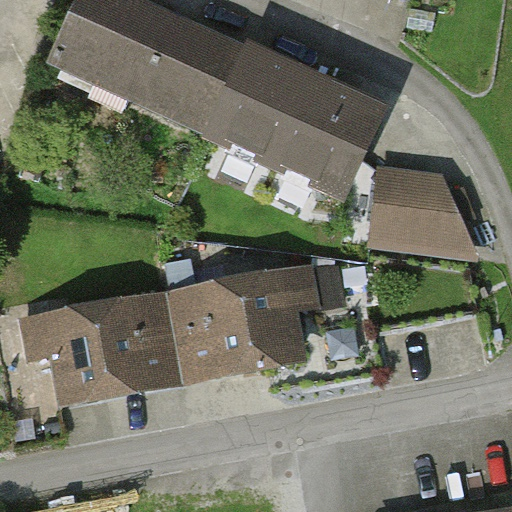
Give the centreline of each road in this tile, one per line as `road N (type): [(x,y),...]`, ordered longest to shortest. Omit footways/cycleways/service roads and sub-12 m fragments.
road 1 (residential): [(511,387),(0,485)]
road 2 (residential): [(511,239),(473,134),(427,84),(249,0)]
